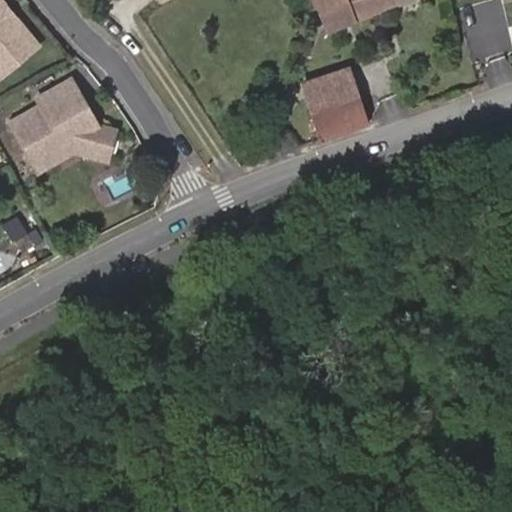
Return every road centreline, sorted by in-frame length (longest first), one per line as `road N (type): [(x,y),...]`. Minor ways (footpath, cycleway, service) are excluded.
road 1 (tertiary): [(511,104),(199,213)]
road 2 (residential): [(199,213),(113,62),(53,0)]
road 3 (tertiary): [(199,213),(0,318)]
